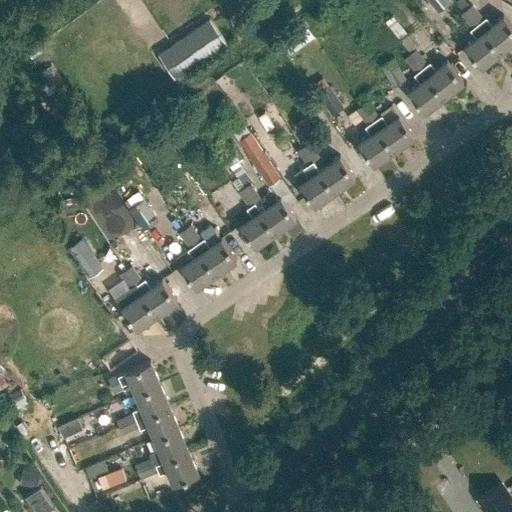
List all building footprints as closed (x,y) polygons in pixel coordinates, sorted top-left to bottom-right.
[(428,0),(436,10),(448,0),(428,0)] [(472,4),(466,9),(478,23),(483,19),(472,4)] [(466,9),(461,13),(473,27),(478,23),(466,9)] [(483,29),(501,50),(511,41),(511,24),(503,13),(483,29)] [(227,44),(210,19),(159,54),(176,80),(227,44)] [(464,44),(481,66),(501,50),(483,29),(464,44)] [(410,53),(444,95),(464,80),(447,60),(446,60),(447,61),(436,69),(430,61),(427,64),(415,49),(410,53)] [(444,95),(410,53),(405,57),(416,72),(414,74),(420,82),(409,91),(409,90),(408,91),(424,111),(444,95)] [(381,65),(394,86),(406,79),(393,58),(381,65)] [(65,82),(52,63),(39,72),(51,91),(65,82)] [(343,106),(329,86),(318,93),(331,113),(343,106)] [(368,101),(362,105),(373,120),(379,116),(368,101)] [(362,105),(357,109),(368,124),(373,120),(362,105)] [(379,127),(394,149),(415,135),(399,112),(379,127)] [(250,132),(243,123),(232,132),(251,157),(268,185),(280,177),(261,151),(262,149),(250,132)] [(358,141),(373,164),(394,149),(379,127),(358,141)] [(185,133),(174,140),(183,154),(195,147),(185,133)] [(309,142),(303,146),(314,161),(319,157),(309,142)] [(303,146),(298,150),(308,164),(314,161),(303,146)] [(319,167),(335,190),(356,176),(340,153),(319,167)] [(299,182),(314,204),(335,190),(319,167),(299,182)] [(250,183),(244,187),(255,201),(260,198),(250,183)] [(244,187),(239,191),(249,206),(255,201),(244,187)] [(261,210),(276,231),(296,217),(282,195),(261,210)] [(130,208),(144,228),(157,219),(143,199),(130,208)] [(65,203),(66,215),(74,215),(74,203),(65,203)] [(240,224),(255,246),(276,231),(261,210),(240,224)] [(201,251),(216,273),(236,258),(222,237),(210,245),(204,237),(201,239),(190,224),(186,228),(201,251)] [(201,251),(186,228),(180,232),(190,247),(187,249),(193,257),(181,265),(196,287),(216,273),(201,251)] [(82,238),(69,247),(87,273),(100,264),(82,238)] [(131,265),(126,269),(136,284),(142,280),(131,265)] [(126,269),(121,272),(131,287),(136,284),(126,269)] [(142,292),(157,313),(177,299),(163,278),(142,292)] [(115,297),(136,328),(157,313),(142,292),(136,284),(131,287),(115,297)] [(136,393),(160,383),(151,361),(151,360),(126,370),(127,371),(109,379),(114,391),(122,387),(121,385),(131,380),(136,393)] [(0,387),(10,380),(0,366),(0,387)] [(120,426),(170,406),(160,383),(136,393),(142,406),(132,410),(134,413),(117,420),(120,426)] [(12,393),(17,401),(28,395),(23,386),(12,393)] [(156,439),(179,429),(170,406),(120,426),(122,433),(139,426),(140,429),(150,425),(156,439)] [(65,422),(58,425),(63,437),(70,434),(65,422)] [(138,471),(188,451),(179,429),(156,439),(160,449),(150,453),(152,458),(136,465),(138,471)] [(169,470),(174,483),(198,473),(198,472),(197,473),(188,451),(138,471),(141,477),(158,470),(160,474),(169,470)] [(21,485),(39,489),(42,475),(24,472),(21,485)] [(479,498),(488,511),(511,511),(511,501),(505,491),(500,494),(495,486),(479,498)] [(58,507),(43,487),(28,497),(39,511),(59,511),(56,508),(58,507)] [(107,511),(99,500),(89,507),(92,511),(107,511)]
